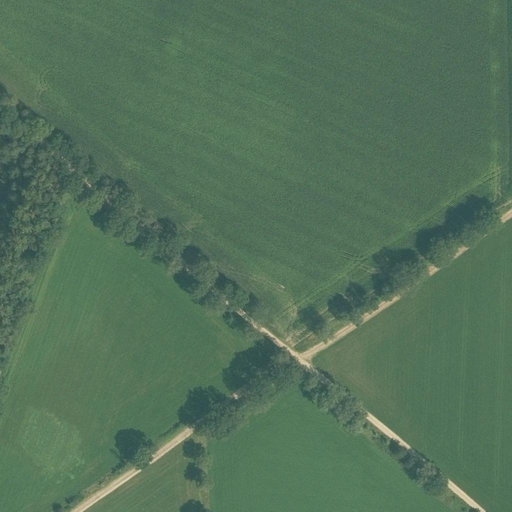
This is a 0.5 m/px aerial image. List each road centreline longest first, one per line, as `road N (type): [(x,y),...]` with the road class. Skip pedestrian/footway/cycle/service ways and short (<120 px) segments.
road 1 (track): [(299,360),(0,104)]
road 2 (track): [(294,356),(78,511)]
road 3 (track): [(299,360),(511,212)]
road 4 (track): [(478,511),(299,360)]
